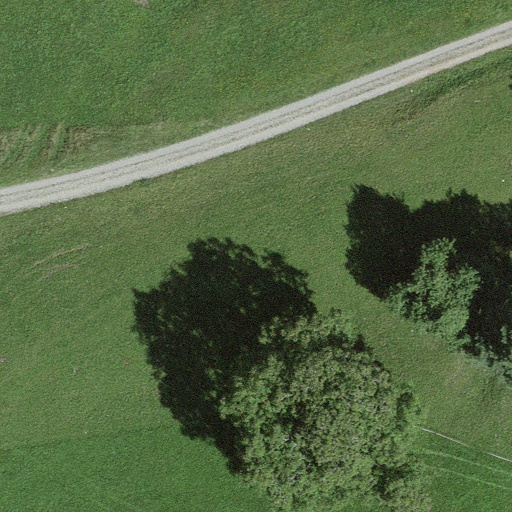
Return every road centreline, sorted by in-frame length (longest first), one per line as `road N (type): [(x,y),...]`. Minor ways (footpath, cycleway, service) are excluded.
road 1 (track): [(0,204),(58,195),(511,47)]
road 2 (track): [(511,294),(429,467),(416,511)]
